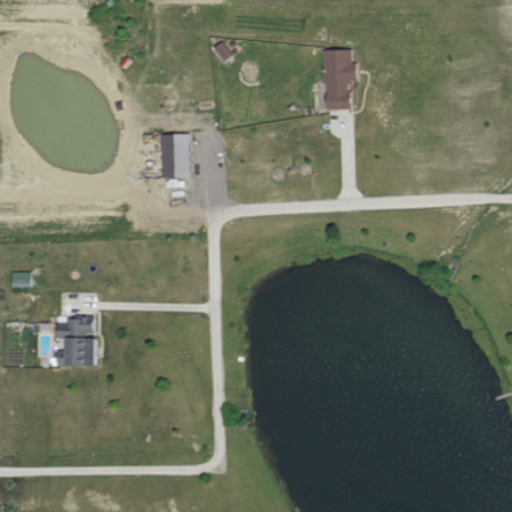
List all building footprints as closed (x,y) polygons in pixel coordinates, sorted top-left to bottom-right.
[(217,46),(225,60),(233,56),(225,41),(217,46)] [(326,49),(327,109),(353,108),(352,81),(360,81),(359,61),(354,61),(354,48),(326,49)] [(191,132),(164,133),(165,177),(192,176),(191,132)] [(13,271),(14,286),(32,285),(32,271),(13,271)] [(98,365),(99,337),(90,337),(91,332),(97,332),(97,316),(68,316),(68,322),(60,322),(60,337),(69,337),(68,351),(60,351),(60,364),(98,365)]
